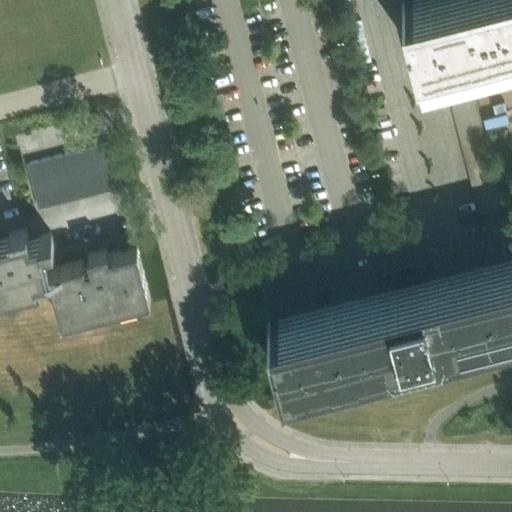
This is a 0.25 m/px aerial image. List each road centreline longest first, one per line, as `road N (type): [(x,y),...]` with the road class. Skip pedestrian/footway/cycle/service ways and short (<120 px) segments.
road 1 (residential): [(431,229),(292,264),(227,0)]
road 2 (unclassified): [(115,0),(210,367)]
road 3 (unclassified): [(210,367),(218,414),(250,449),(283,464),(338,461)]
road 4 (unclassified): [(338,461),(511,466)]
road 5 (unclassified): [(338,461),(256,424),(210,367)]
